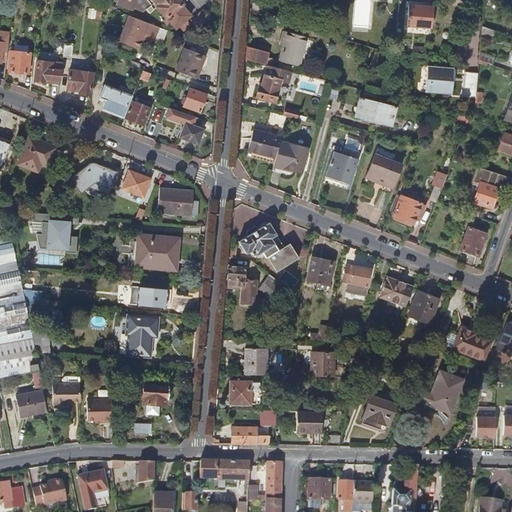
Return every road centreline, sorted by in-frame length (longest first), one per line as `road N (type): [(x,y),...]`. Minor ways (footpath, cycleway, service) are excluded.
road 1 (unclassified): [(221,180),(485,286)]
road 2 (residential): [(198,452),(221,180)]
road 3 (unclassified): [(0,92),(221,180)]
road 4 (unclassified): [(511,460),(291,452)]
road 5 (unclassified): [(0,463),(72,452),(198,452)]
road 6 (residential): [(221,180),(238,0)]
road 7 (unknown): [(217,226),(85,217)]
